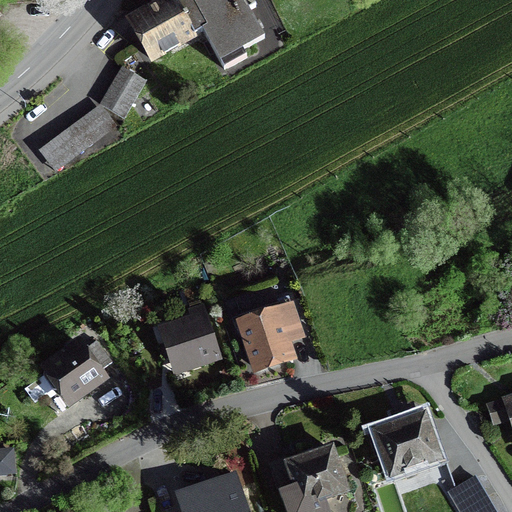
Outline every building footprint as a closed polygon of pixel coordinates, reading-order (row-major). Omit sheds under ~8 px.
[(161,0),(124,21),(140,49),(138,50),(146,66),(149,64),(151,67),(197,41),(195,38),(202,33),(224,71),(225,70),(226,72),(247,60),(246,59),(247,58),(244,52),(266,39),(260,29),(264,27),(260,20),(256,22),(250,11),(257,7),(256,6),(258,5),(255,0),(193,0),(192,0),(161,0)] [(127,117),(147,82),(122,67),(101,103),(127,117)] [(55,173),(117,127),(101,105),(39,151),(55,173)] [(292,306),(237,323),(253,378),(294,366),(287,342),(302,338),(292,306)] [(206,317),(160,333),(175,378),(221,362),(206,317)] [(82,344),(39,372),(65,410),(108,382),(82,344)] [(511,398),(489,406),(495,427),(511,422),(511,425),(511,398)] [(426,407),(372,426),(388,474),(443,455),(426,407)] [(328,440),(279,457),(287,482),(276,485),(285,511),(312,511),(327,507),(322,493),(344,485),(328,440)] [(13,448),(0,448),(0,475),(13,476),(13,448)] [(495,511),(476,478),(455,490),(466,508),(461,511),(495,511)] [(244,511),(234,479),(178,498),(182,511),(244,511)]
